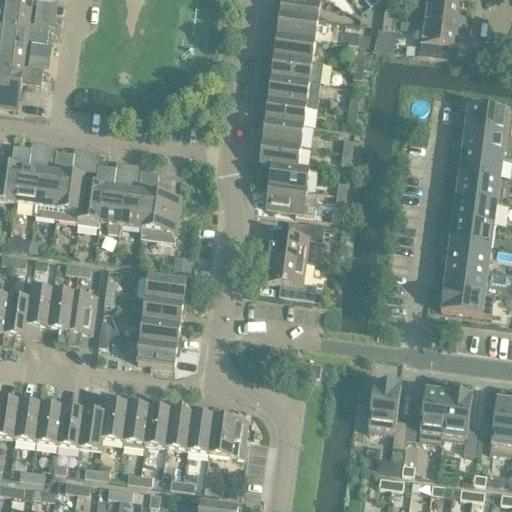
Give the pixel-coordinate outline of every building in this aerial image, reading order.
[(52,7),(52,0),(0,0),(0,13),(31,18),(33,4),(52,7)] [(317,26),(320,3),(315,0),(283,0),(281,15),(279,15),(278,21),(317,26)] [(370,12),(381,5),(377,0),(370,0),(365,5),(370,12)] [(425,0),(424,7),(458,12),(459,1),(468,2),(468,0),(425,0)] [(456,23),(458,12),(424,7),(421,27),(464,33),(465,24),(456,23)] [(384,23),(393,24),(394,11),(386,10),(384,23)] [(29,29),(31,18),(0,13),(0,35),(47,42),(48,32),(29,29)] [(314,48),(317,26),(278,21),(278,25),(280,25),(277,43),(314,48)] [(391,37),(393,24),(384,23),(382,35),(391,37)] [(463,43),(464,33),(421,27),(419,47),(416,47),(414,62),(446,66),(448,52),(452,53),(454,42),(463,43)] [(46,50),(47,42),(0,35),(0,56),(25,60),(27,47),(46,50)] [(350,38),(348,50),(357,51),(359,40),(350,38)] [(311,69),(314,48),(277,43),(275,58),(273,58),(272,64),(311,69)] [(23,72),(25,60),(0,56),(0,78),(41,84),(42,74),(23,72)] [(355,74),(364,76),(366,62),(357,61),(355,74)] [(322,70),(311,69),(272,64),(272,68),(274,69),(272,85),(318,91),(320,81),(321,76),(322,70)] [(362,86),(364,76),(355,74),(353,85),(362,86)] [(41,84),(0,78),(0,113),(17,116),(21,89),(40,92),(41,84)] [(319,91),(318,91),(272,85),(269,101),(267,100),(267,106),(317,113),(319,91)] [(339,115),(349,115),(349,117),(358,118),(360,105),(351,104),(350,110),(340,109),(339,115)] [(317,113),(267,106),(266,111),(268,111),(266,128),(303,133),(306,111),(317,113)] [(468,112),(465,136),(511,141),(510,141),(511,128),(511,117),(509,117),(468,112)] [(356,129),(358,118),(349,117),(347,128),(356,129)] [(300,154),(303,133),(266,128),(264,144),(262,144),(261,149),(300,154)] [(511,141),(465,136),(462,158),(511,164),(511,141)] [(343,160),(352,161),(353,148),(345,147),(343,160)] [(298,173),(300,154),(261,149),(260,154),(262,154),(260,171),(272,173),(309,178),(309,175),(298,173)] [(0,207),(15,209),(22,154),(13,153),(10,172),(0,170),(0,207)] [(36,219),(41,176),(28,174),(31,155),(22,154),(15,209),(35,212),(34,219),(36,219)] [(56,227),(65,160),(55,158),(52,177),(41,176),(36,219),(41,220),(44,221),(49,224),(55,226),(56,227)] [(511,164),(462,158),(459,180),(505,187),(505,186),(500,185),(503,164),(511,164)] [(78,217),(82,191),(83,182),(71,180),(74,161),(65,160),(56,227),(76,229),(78,217)] [(350,172),(352,161),(343,160),(341,171),(350,172)] [(76,229),(76,231),(98,234),(99,229),(107,173),(97,172),(94,192),(82,191),(78,217),(76,229)] [(107,173),(99,229),(106,230),(107,241),(119,242),(120,231),(125,197),(112,195),(115,175),(107,173)] [(307,198),(309,178),(272,173),(270,186),(268,186),(267,193),(307,198)] [(125,197),(120,231),(141,234),(148,179),(140,178),(137,198),(125,197)] [(148,179),(141,234),(140,242),(141,242),(141,241),(145,241),(149,242),(153,243),(161,246),(165,248),(169,249),(173,249),(173,250),(175,250),(173,238),(176,239),(180,204),(155,201),(158,180),(148,179)] [(459,180),(456,203),(502,209),(505,187),(459,180)] [(337,202),(346,203),(348,190),(339,189),(337,202)] [(304,219),(307,198),(267,193),(267,196),(269,196),(266,214),(304,219)] [(344,214),(346,203),(337,202),(336,213),(344,214)] [(456,203),(453,225),(494,231),(497,209),(502,210),(502,209),(456,203)] [(453,225),(450,248),(491,253),(494,231),(453,225)] [(266,264),(305,270),(309,245),(322,247),(324,232),(290,227),(289,239),(269,237),(266,264)] [(339,259),(347,260),(352,260),(355,234),(350,234),(342,233),(339,259)] [(11,242),(9,255),(22,256),(24,244),(11,242)] [(450,248),(447,270),(488,276),(491,253),(450,248)] [(128,261),(127,271),(136,272),(137,263),(128,261)] [(13,273),(14,263),(3,262),(2,271),(13,273)] [(175,262),(173,277),(189,279),(191,265),(175,262)] [(14,263),(13,273),(26,275),(28,265),(14,263)] [(302,290),(305,270),(266,264),(262,288),(282,290),(280,302),(314,307),(316,292),(302,290)] [(35,275),(47,277),(49,269),(36,267),(35,275)] [(78,281),(79,272),(67,270),(66,280),(78,281)] [(447,270),(444,293),(485,298),(488,276),(447,270)] [(79,272),(78,281),(90,283),(92,273),(79,272)] [(145,303),(185,309),(185,304),(184,304),(186,287),(148,282),(145,303)] [(107,298),(116,299),(118,287),(108,286),(107,298)] [(444,293),(441,317),(492,323),(495,299),(485,298),(444,293)] [(48,334),(53,297),(32,294),(30,307),(25,343),(36,345),(37,333),(48,334)] [(68,349),(75,300),(53,297),(48,334),(59,336),(58,348),(68,349)] [(115,312),(116,299),(107,298),(105,310),(115,312)] [(75,300),(68,349),(79,351),(81,339),(92,340),(97,303),(75,300)] [(0,352),(2,352),(9,304),(0,302),(0,352)] [(184,315),(185,309),(145,303),(142,325),(180,331),(182,315),(184,315)] [(25,343),(30,307),(9,304),(2,352),(13,354),(15,342),(25,343)] [(178,347),(180,331),(142,325),(139,347),(179,353),(180,347),(178,347)] [(100,341),(109,343),(111,331),(102,329),(100,341)] [(108,355),(109,343),(100,341),(98,353),(108,355)] [(178,357),(179,353),(139,347),(136,369),(174,374),(177,357),(178,357)] [(319,383),(320,372),(299,369),(298,380),(319,383)] [(375,388),(368,436),(393,440),(392,450),(406,452),(406,446),(409,428),(409,427),(397,425),(401,391),(375,388)] [(409,428),(406,446),(419,448),(443,451),(444,447),(450,398),(426,395),(421,429),(409,428)] [(463,460),(477,461),(480,436),(468,435),(473,401),(450,398),(444,447),(465,450),(463,460)] [(511,406),(497,404),(490,460),(511,463),(511,406)] [(0,444),(13,446),(19,405),(15,405),(14,407),(0,405),(0,444)] [(35,449),(40,410),(24,408),(24,406),(19,405),(13,446),(35,449)] [(99,458),(101,445),(106,407),(95,405),(93,418),(83,416),(78,455),(99,458)] [(122,448),(128,408),(123,407),(122,409),(106,407),(101,445),(122,448)] [(144,451),(149,413),(132,410),(133,408),(128,408),(122,448),(144,451)] [(56,452),(62,411),(57,411),(57,413),(40,410),(35,449),(56,452)] [(78,455),(83,416),(67,414),(67,412),(62,411),(56,452),(78,455)] [(165,454),(171,413),(165,413),(165,415),(149,413),(144,451),(165,454)] [(186,457),(192,418),(175,416),(176,414),(171,413),(165,454),(186,457)] [(208,460),(213,419),(208,418),(208,421),(192,418),(186,457),(208,460)] [(213,419),(208,460),(242,464),(247,426),(218,422),(218,420),(213,419)] [(378,465),(376,478),(400,481),(402,468),(378,465)] [(54,469),(53,479),(65,481),(67,472),(54,469)] [(415,473),(403,471),(402,481),(414,482),(415,473)] [(96,485),(97,476),(85,474),(84,483),(96,485)] [(97,476),(96,485),(108,487),(109,477),(97,476)] [(29,488),(31,479),(20,477),(19,486),(29,488)] [(31,479),(29,488),(43,490),(44,481),(31,479)] [(138,491),(140,481),(128,480),(126,489),(138,491)] [(140,481),(138,491),(151,492),(152,483),(140,481)] [(475,481),(473,490),(485,492),(486,482),(475,481)] [(391,496),(392,486),(380,484),(379,494),(391,496)] [(182,497),(183,487),(171,486),(170,495),(182,497)] [(403,497),(404,487),(392,486),(391,496),(403,497)] [(182,497),(194,498),(195,489),(183,487),(182,497)] [(413,488),(412,496),(420,498),(421,489),(417,489),(413,488)] [(76,500),(78,490),(66,489),(64,498),(76,500)] [(78,490),(76,500),(88,502),(90,492),(78,490)] [(0,500),(10,502),(11,493),(0,491),(0,500)] [(205,491),(204,500),(241,505),(242,496),(226,493),(226,495),(205,491)] [(433,491),(431,501),(443,503),(444,493),(433,491)] [(11,493),(10,502),(22,504),(24,495),(11,493)] [(119,506),(121,496),(108,495),(107,504),(119,506)] [(460,505),(472,506),(473,497),(461,495),(460,505)] [(121,496),(119,506),(131,507),(132,498),(121,496)] [(53,508),(55,499),(43,497),(41,506),(53,508)] [(484,508),(485,498),(473,497),(472,506),(484,508)] [(500,510),(511,511),(511,501),(502,500),(500,510)] [(151,501),(149,511),(159,511),(160,502),(151,501)]
